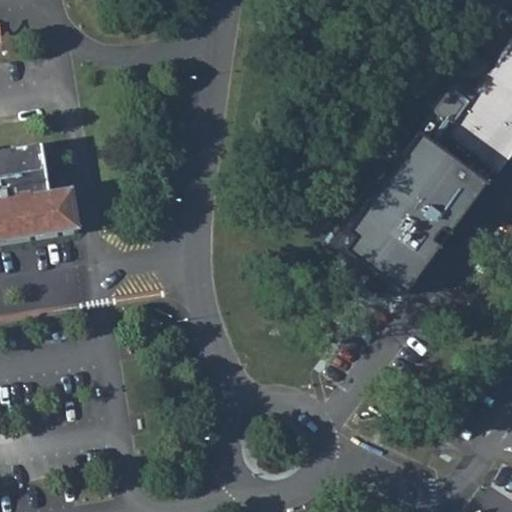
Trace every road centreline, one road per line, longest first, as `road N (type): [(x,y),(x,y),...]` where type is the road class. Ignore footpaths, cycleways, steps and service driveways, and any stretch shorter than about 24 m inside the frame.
road 1 (residential): [(220,0),(204,279),(223,375),(247,410)]
road 2 (residential): [(268,501),(304,490),(322,456),(320,438),(298,410),(247,410)]
road 3 (residential): [(247,410),(232,424),(225,465),(235,484),(268,501)]
